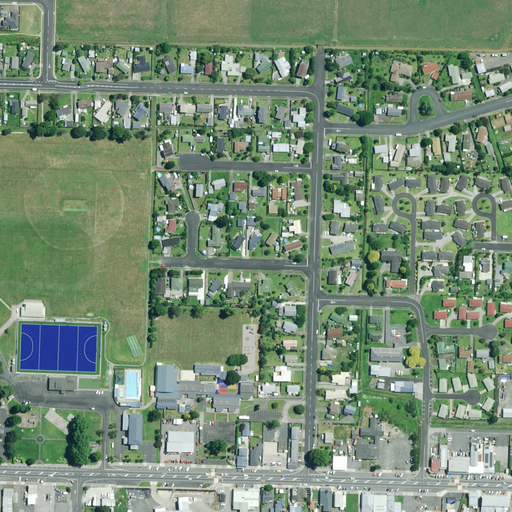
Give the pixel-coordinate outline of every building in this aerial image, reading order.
[(5,20),(3,20),(3,26),(10,26),(10,28),(18,28),(19,12),(12,12),(12,17),(6,17),(5,20)] [(21,60),(23,61),(21,66),(27,69),(34,55),(28,52),(25,57),(23,56),(21,60)] [(86,61),(83,55),(77,58),(84,72),(90,69),(88,65),(91,64),(88,60),(86,61)] [(176,70),(168,55),(161,59),(169,74),(176,70)] [(352,62),(348,55),(335,61),(338,69),(352,62)] [(145,62),(144,56),(137,57),(138,63),(135,64),(136,66),(133,67),(134,73),(150,71),(148,62),(145,62)] [(239,67),(239,64),(232,64),(232,56),(225,56),(224,62),(221,61),(221,70),(227,71),(227,75),(238,76),(239,72),(245,72),(245,67),(239,67)] [(71,60),(64,58),(63,63),(61,70),(68,72),(71,60)] [(110,61),(110,58),(105,58),(105,63),(96,62),(95,72),(103,72),(103,68),(108,68),(108,74),(114,74),(114,69),(111,69),(112,61),(110,61)] [(283,63),(280,58),(273,62),(279,72),(282,78),(288,74),(288,73),(289,72),(287,69),(290,68),(286,61),(283,63)] [(129,69),(119,61),(115,66),(125,74),(129,69)] [(270,66),(266,61),(256,68),(260,74),(266,70),(267,71),(270,68),(270,67),(270,66)] [(308,63),(304,62),(303,64),(299,63),(295,76),(303,78),(308,63)] [(438,69),(435,63),(430,65),(429,62),(426,64),(427,65),(420,68),(423,75),(438,69)] [(184,64),(180,63),(180,73),(192,73),(192,67),(183,66),(184,64)] [(396,82),(398,74),(401,75),(401,74),(404,75),(409,77),(412,66),(400,63),(399,66),(395,65),(395,66),(391,65),(390,72),(393,72),(392,74),(391,74),(390,81),(396,82)] [(485,71),(482,63),(475,65),(478,74),(485,71)] [(453,67),(452,65),(447,66),(449,76),(450,76),(452,84),(458,83),(457,77),(458,76),(457,66),(453,67)] [(343,74),(342,71),(336,73),(338,78),(334,79),(337,85),(351,79),(348,72),(343,74)] [(502,74),(500,75),(499,74),(487,77),(489,84),(504,80),(502,74)] [(511,86),(510,81),(498,87),(501,93),(507,90),(507,89),(511,86)] [(344,87),(338,87),(336,99),(343,100),(344,87)] [(471,100),(470,91),(463,92),(463,93),(450,93),(450,101),(471,100)] [(401,102),(401,93),(397,93),(396,95),(386,95),(385,102),(401,102)] [(30,107),(30,109),(32,111),(36,111),(36,100),(27,100),(27,101),(21,101),(20,108),(22,108),(21,116),(27,116),(27,107),(30,107)] [(90,107),(90,100),(77,102),(78,108),(90,107)] [(112,105),(107,101),(94,116),(102,123),(107,116),(105,113),(112,105)] [(129,105),(123,102),(115,101),(115,107),(119,108),(116,113),(119,114),(119,115),(122,117),(129,105)] [(143,104),(139,102),(134,110),(136,112),(133,116),(139,121),(147,109),(142,105),(143,104)] [(164,112),(164,117),(169,117),(169,115),(171,115),(171,102),(167,102),(166,103),(159,103),(159,112),(164,112)] [(211,105),(196,104),(196,112),(211,112),(211,105)] [(353,110),(336,104),(334,111),(351,116),(353,110)] [(70,113),(68,105),(63,107),(63,108),(55,110),(57,117),(70,113)] [(194,106),(179,105),(178,112),(194,113),(194,106)] [(227,106),(220,106),(220,109),(217,109),(217,113),(219,114),(219,119),(225,120),(226,114),(229,114),(229,109),(227,109),(227,106)] [(265,123),(265,106),(258,106),(258,110),(257,110),(257,118),(258,118),(257,122),(265,123)] [(286,108),(279,106),(275,118),(282,120),(286,108)] [(251,109),(237,108),(237,115),(241,115),(241,117),(244,117),(244,115),(251,116),(251,109)] [(305,108),(299,108),(299,115),(293,115),(292,122),(298,122),(297,127),(304,127),(305,108)] [(485,130),(479,129),(475,141),(482,143),(485,130)] [(470,135),(463,134),(462,151),(467,152),(468,150),(469,150),(469,142),(470,143),(471,141),(469,141),(470,135)] [(455,141),(455,136),(445,135),(444,141),(448,141),(447,152),(454,152),(454,143),(456,143),(456,141),(455,141)] [(203,136),(182,136),(182,142),(189,142),(189,146),(195,146),(195,145),(196,142),(203,143),(203,136)] [(267,148),(267,136),(258,136),(258,143),(262,143),(262,146),(257,146),(257,151),(266,152),(266,154),(269,154),(269,149),(267,148)] [(223,138),(216,138),(215,153),(223,153),(224,144),(223,144),(223,138)] [(438,138),(431,139),(433,153),(434,153),(434,155),(440,154),(438,138)] [(164,141),(165,143),(161,144),(161,145),(159,146),(160,151),(161,150),(164,157),(172,155),(169,144),(171,143),(169,139),(164,141)] [(304,141),(298,140),(297,145),(294,145),(293,150),(295,151),(295,153),(302,155),(304,141)] [(245,142),(234,142),(234,153),(239,153),(239,150),(245,150),(245,142)] [(348,145),(332,143),(331,149),(334,149),(334,151),(347,153),(348,145)] [(404,147),(397,144),(395,149),(397,149),(393,160),(400,162),(404,147)] [(420,156),(419,144),(411,144),(412,149),(408,150),(409,157),(420,156)] [(386,152),(385,145),(373,146),(374,153),(386,152)] [(478,158),(477,148),(474,149),(474,151),(472,151),(472,153),(470,153),(470,156),(474,156),(474,158),(478,158)] [(340,156),(334,156),(334,165),(331,165),(331,169),(340,169),(340,156)] [(346,173),(342,173),(342,175),(331,174),(331,180),(341,180),(341,185),(346,185),(346,173)] [(436,193),(434,174),(427,175),(428,179),(427,179),(428,188),(429,188),(429,193),(436,193)] [(468,178),(461,175),(456,189),(462,191),(468,178)] [(381,188),(381,176),(374,176),(374,184),(371,184),(371,191),(380,191),(380,188),(381,188)] [(164,185),(167,191),(170,189),(171,192),(176,190),(171,181),(172,181),(170,177),(160,182),(163,186),(164,185)] [(448,178),(441,177),(440,192),(446,193),(447,190),(448,190),(449,182),(448,182),(448,178)] [(511,191),(507,177),(500,179),(501,182),(500,183),(503,191),(504,190),(505,193),(511,191)] [(302,200),(300,178),(296,179),(297,181),(291,182),(292,188),(293,188),(295,201),(302,200)] [(404,185),(401,178),(388,184),(390,191),(393,189),(394,190),(400,187),(400,186),(404,185)] [(490,182),(476,178),(474,185),(488,189),(490,182)] [(225,186),(223,179),(212,181),(213,182),(211,183),(212,185),(213,185),(214,190),(220,189),(220,187),(225,186)] [(247,182),(234,182),(233,191),(242,192),(242,189),(246,189),(247,182)] [(265,196),(265,188),(259,187),(259,189),(252,189),(252,196),(265,196)] [(287,189),(281,188),(281,192),(277,192),(277,189),(272,189),(272,199),(286,199),(287,189)] [(362,190),(356,190),(355,201),(357,201),(357,205),(363,205),(363,201),(361,201),(362,190)] [(381,199),(380,195),(373,197),(375,208),(374,209),(375,215),(384,213),(382,207),(383,207),(381,199)] [(177,206),(177,199),(165,200),(165,204),(167,204),(168,212),(165,212),(165,215),(174,214),(174,206),(177,206)] [(339,200),(333,200),(333,212),(340,213),(340,217),(349,217),(349,209),(345,209),(345,203),(339,203),(339,200)] [(464,212),(465,211),(465,207),(464,207),(463,200),(456,201),(456,205),(454,205),(455,214),(457,214),(458,216),(464,215),(464,212)] [(499,204),(501,210),(503,210),(504,212),(511,209),(511,208),(511,207),(511,200),(510,201),(510,200),(507,201),(507,200),(502,202),(503,203),(499,204)] [(426,205),(425,205),(425,212),(426,212),(426,215),(433,215),(433,201),(426,201),(426,205)] [(222,204),(219,203),(218,205),(207,204),(207,209),(209,209),(208,220),(215,221),(217,211),(221,211),(222,204)] [(277,205),(269,205),(268,213),(277,213),(277,205)] [(441,205),(440,206),(437,205),(436,212),(451,214),(452,207),(448,207),(448,206),(441,205)] [(175,221),(169,220),(168,227),(164,226),(164,232),(174,234),(175,221)] [(300,233),(299,220),(293,221),(293,226),(288,227),(289,231),(294,231),(294,234),(300,233)] [(458,220),(455,220),(453,226),(468,230),(469,223),(466,223),(466,222),(459,220),(458,220)] [(338,223),(331,221),(330,227),(331,227),(329,233),(336,235),(338,229),(337,229),(338,223)] [(395,223),(392,221),(389,227),(402,233),(405,227),(402,226),(402,225),(395,222),(395,223)] [(436,221),(427,221),(427,222),(421,222),(421,229),(439,229),(439,222),(436,222),(436,221)] [(482,225),(482,222),(475,223),(477,237),(483,237),(483,233),(484,233),(483,225),(482,225)] [(351,225),(345,224),(343,231),(349,233),(349,232),(356,233),(357,225),(351,224),(351,225)] [(217,227),(211,227),(211,240),(207,240),(207,246),(221,246),(221,240),(220,240),(220,232),(217,232),(217,227)] [(287,227),(282,227),(282,233),(282,237),(288,237),(288,236),(292,237),(293,234),(287,234),(287,227)] [(261,235),(255,231),(249,241),(248,249),(253,249),(253,247),(256,247),(256,243),(261,235)] [(424,231),(423,239),(427,239),(427,240),(436,240),(436,239),(442,239),(442,232),(424,231)] [(466,243),(457,231),(452,236),(454,238),(453,239),(460,248),(466,243)] [(277,236),(272,232),(265,243),(270,246),(277,236)] [(244,238),(239,235),(231,246),(234,248),(234,249),(236,251),(244,238)] [(178,245),(177,238),(162,240),(164,251),(162,251),(162,254),(170,253),(170,246),(178,245)] [(300,247),(298,240),(282,246),(285,253),(300,247)] [(354,248),(352,241),(329,247),(331,255),(354,248)] [(399,261),(400,251),(381,251),(380,260),(391,261),(391,272),(398,272),(398,261),(399,261)] [(433,252),(433,251),(430,251),(430,252),(422,252),(421,259),(436,259),(437,253),(433,252)] [(449,252),(442,251),(442,253),(438,253),(438,259),(452,260),(453,253),(449,253),(449,252)] [(471,271),(471,256),(463,256),(462,266),(464,266),(464,271),(471,271)] [(488,260),(480,260),(480,263),(482,265),(482,272),(488,272),(488,260)] [(511,273),(511,265),(511,262),(504,262),(504,270),(501,270),(501,274),(502,274),(502,275),(510,276),(510,273),(511,273)] [(442,265),(438,264),(438,266),(433,266),(433,276),(441,277),(441,273),(447,273),(448,266),(442,266),(442,265)] [(336,271),(328,271),(328,284),(341,284),(341,276),(336,276),(336,271)] [(356,274),(350,271),(344,283),(350,286),(356,274)] [(165,278),(157,278),(156,283),(154,283),(154,294),(163,294),(163,297),(169,297),(169,290),(164,290),(165,278)] [(181,279),(171,278),(170,294),(176,295),(176,290),(180,290),(181,279)] [(202,279),(188,278),(188,293),(197,293),(198,288),(201,288),(202,279)] [(216,289),(219,290),(220,289),(222,290),(223,288),(219,285),(221,283),(216,279),(209,289),(210,290),(207,295),(211,298),(214,293),(216,289)] [(272,280),(262,279),(262,286),(258,286),(258,295),(262,295),(262,292),(271,293),(271,285),(272,285),(272,280)] [(406,279),(401,279),(401,281),(386,280),(386,287),(404,288),(404,286),(406,286),(406,279)] [(297,292),(290,281),(284,285),(287,290),(286,290),(288,292),(289,292),(291,296),(297,292)] [(443,282),(432,281),(432,288),(433,288),(432,291),(438,292),(438,288),(443,289),(443,282)] [(249,292),(249,283),(232,282),(232,283),(227,283),(227,297),(233,298),(233,296),(240,296),(240,291),(249,292)] [(22,298),(21,312),(47,313),(47,303),(43,303),(43,298),(22,298)] [(511,304),(500,305),(499,312),(511,312),(511,304)] [(295,306),(283,306),(283,308),(279,308),(278,316),(296,316),(296,311),(295,311),(295,306)] [(339,316),(332,312),(329,318),(335,322),(336,323),(343,323),(343,316),(339,316)] [(297,325),(284,321),(282,328),(284,329),(284,331),(289,333),(290,331),(295,332),(297,325)] [(341,338),(341,329),(326,330),(327,339),(331,339),(331,338),(341,338)] [(380,333),(369,333),(369,339),(372,339),(372,341),(378,341),(378,339),(380,339),(380,333)] [(296,347),(296,340),(282,340),(282,347),(285,347),(285,350),(290,350),(290,347),(296,347)] [(444,346),(444,342),(436,343),(437,354),(454,352),(453,345),(447,346),(448,347),(443,348),(443,346),(444,346)] [(463,346),(459,346),(458,358),(469,358),(469,351),(463,351),(463,346)] [(328,350),(322,350),(321,359),(332,360),(332,355),(335,356),(335,350),(333,350),(333,348),(328,348),(328,350)] [(402,349),(370,348),(370,361),(401,362),(402,357),(403,357),(403,353),(402,353),(402,349)] [(487,358),(487,350),(476,350),(475,358),(487,358)] [(296,362),(296,356),(284,355),(284,362),(286,362),(286,366),(291,366),(292,362),(296,362)] [(152,360),(151,392),(179,393),(179,389),(210,391),(211,384),(199,383),(199,379),(173,378),(174,366),(170,366),(171,361),(152,360)] [(380,365),(370,365),(370,374),(378,375),(378,376),(388,376),(388,368),(380,368),(380,365)] [(286,370),(286,367),(275,366),(275,371),(281,371),(281,376),(276,376),(276,373),(273,373),(272,381),(290,381),(290,371),(286,370)] [(348,377),(348,372),(340,372),(340,375),(331,375),(331,383),(337,383),(337,385),(344,385),(344,377),(348,377)] [(51,374),(51,386),(76,386),(76,378),(68,378),(68,374),(51,374)] [(477,386),(474,374),(467,376),(470,388),(477,386)] [(461,390),(458,377),(451,379),(454,391),(461,390)] [(494,388),(488,377),(482,380),(488,391),(494,388)] [(249,381),(236,380),(236,391),(239,391),(239,395),(246,395),(246,391),(249,391),(249,381)] [(357,380),(351,380),(351,389),(349,388),(349,393),(356,393),(357,380)] [(413,381),(394,381),(394,392),(415,392),(415,384),(413,384),(413,381)] [(268,384),(265,384),(265,386),(262,386),(262,391),(260,391),(260,393),(263,393),(263,394),(266,394),(266,393),(271,393),(271,394),(273,394),(273,393),(278,393),(278,387),(275,387),(275,386),(268,386),(268,384)] [(298,394),(299,386),(287,386),(287,392),(288,392),(288,394),(290,394),(295,394),(298,394)] [(344,391),(342,391),(341,390),(330,391),(330,390),(325,391),(325,399),(345,398),(344,391)] [(234,394),(208,393),(208,403),(211,404),(211,408),(219,408),(219,404),(224,404),(224,408),(231,408),(231,405),(233,405),(234,394)] [(494,401),(488,397),(481,408),(487,412),(494,401)] [(338,405),(330,403),(328,408),(329,409),(328,414),(336,416),(337,411),(336,410),(338,405)] [(448,406),(441,404),(438,416),(444,418),(448,406)] [(355,408),(345,405),(343,414),(348,415),(348,413),(353,415),(355,408)] [(465,407),(458,405),(455,417),(461,419),(465,407)] [(511,405),(501,405),(501,414),(511,414),(511,405)] [(142,412),(123,411),(123,427),(129,427),(128,441),(131,441),(131,446),(139,447),(139,442),(141,442),(142,412)] [(368,424),(360,424),(360,432),(390,433),(390,422),(377,422),(377,415),(369,414),(368,424)] [(300,424),(291,424),(289,465),(299,465),(300,424)] [(197,429),(167,428),(167,436),(162,436),(161,459),(182,460),(182,448),(196,449),(197,429)] [(264,450),(264,440),(260,440),(260,443),(257,443),(257,447),(252,447),(252,462),(261,462),(261,450),(264,450)] [(380,440),(357,440),(357,456),(380,456),(380,440)] [(446,442),(439,442),(438,456),(438,466),(446,466),(446,453),(446,442)] [(481,457),(481,467),(491,468),(491,442),(481,442),(481,457)] [(281,444),(267,444),(267,453),(281,454),(281,444)] [(247,447),(237,446),(237,463),(247,463),(247,447)] [(467,457),(466,467),(481,467),(481,457),(476,457),(476,447),(469,447),(468,457),(467,457)] [(347,453),(334,453),(334,466),(347,466),(347,453)] [(446,453),(446,466),(466,467),(467,457),(467,454),(446,453)] [(438,468),(438,466),(438,456),(429,456),(429,468),(438,468)] [(9,511),(11,485),(2,485),(0,511),(9,511)] [(36,489),(36,485),(27,485),(27,489),(27,493),(36,493),(36,489)] [(305,486),(292,485),(292,498),(302,499),(302,495),(304,495),(305,486)] [(331,489),(319,488),(319,501),(322,501),(322,507),(330,508),(331,489)] [(342,489),(333,488),(332,503),(341,504),(342,489)] [(476,488),(467,488),(467,502),(476,502),(476,488)] [(271,489),(262,489),(261,500),(270,501),(271,489)] [(373,491),(361,490),(360,508),(372,509),(373,491)] [(257,491),(233,491),(233,510),(239,510),(238,511),(245,511),(245,508),(257,508),(257,491)] [(387,492),(373,491),(372,509),(372,510),(386,511),(387,492)] [(393,492),(387,492),(386,511),(385,511),(399,511),(401,500),(393,500),(393,492)] [(509,494),(480,492),(480,502),(509,503),(509,494)] [(27,493),(24,493),(24,498),(27,498),(27,504),(35,504),(35,498),(37,498),(37,493),(36,493),(27,493)] [(179,506),(154,509),(154,511),(191,511),(189,494),(178,495),(179,506)] [(283,497),(274,496),(274,506),(282,507),(283,497)] [(299,511),(300,503),(288,502),(287,511),(299,511)] [(466,511),(468,506),(461,503),(457,511),(466,511)]
